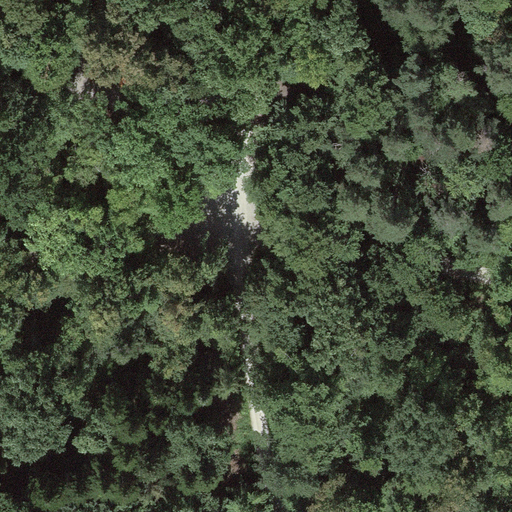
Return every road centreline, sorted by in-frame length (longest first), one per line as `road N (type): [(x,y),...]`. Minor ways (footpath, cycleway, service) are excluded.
road 1 (track): [(0,264),(241,218),(316,227),(511,280)]
road 2 (track): [(279,511),(256,413),(238,198),(236,0)]
